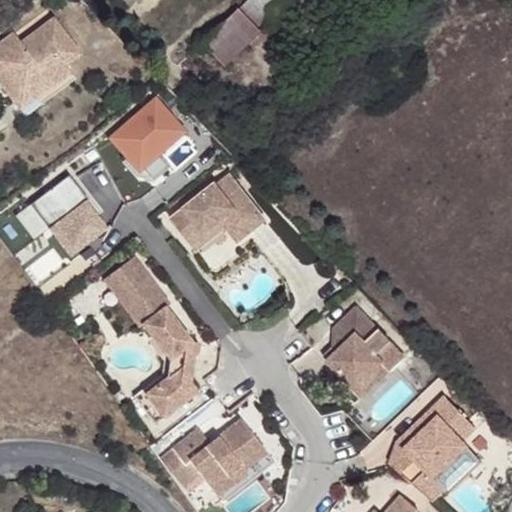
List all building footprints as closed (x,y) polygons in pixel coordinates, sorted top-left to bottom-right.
[(266,0),(229,0),(192,37),(214,59),(249,26),(244,21),(266,0)] [(0,113),(2,116),(52,79),(42,65),(57,55),(32,20),(0,42),(0,113)] [(147,89),(99,126),(115,146),(126,161),(146,145),(174,124),(147,89)] [(146,145),(126,161),(115,146),(110,151),(123,167),(139,170),(155,157),(146,145)] [(74,184),(60,164),(20,193),(57,245),(95,220),(75,192),(71,186),(74,184)] [(218,165),(157,207),(176,235),(223,202),(229,211),(243,201),(218,165)] [(223,202),(176,235),(180,240),(212,218),(223,234),(252,214),(243,201),(229,211),(223,202)] [(121,250),(91,272),(96,279),(126,257),(121,250)] [(140,277),(126,257),(96,279),(125,319),(128,318),(152,352),(148,355),(146,371),(118,390),(137,418),(182,386),(174,375),(178,349),(172,340),(177,338),(151,301),(155,298),(144,283),(140,286),(136,280),(140,277)] [(140,277),(136,280),(140,286),(144,283),(140,277)] [(391,345),(342,294),(319,316),(333,330),(313,349),(349,386),(391,345)] [(466,429),(436,397),(421,411),(428,419),(378,464),(421,501),(433,490),(423,479),(457,448),(451,442),(466,429)] [(155,445),(165,461),(186,446),(196,461),(212,483),(228,471),(223,464),(236,455),(239,458),(261,443),(237,408),(203,432),(194,419),(155,445)] [(388,442),(378,464),(428,419),(421,411),(388,442)] [(165,461),(175,476),(196,461),(186,446),(165,461)] [(457,448),(423,479),(433,490),(467,459),(457,448)] [(223,464),(228,471),(241,462),(239,458),(236,455),(223,464)] [(397,511),(394,510),(399,505),(381,491),(363,511),(397,511)]
